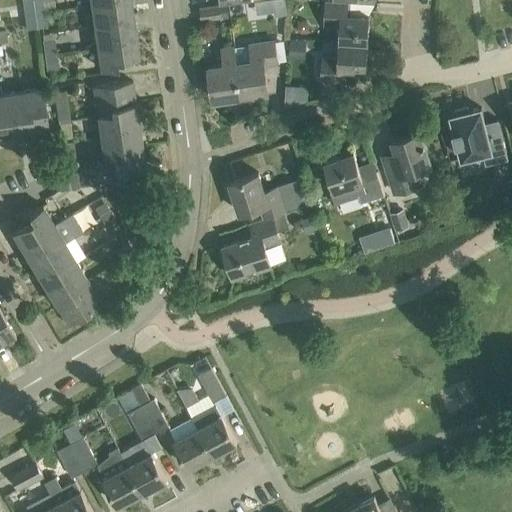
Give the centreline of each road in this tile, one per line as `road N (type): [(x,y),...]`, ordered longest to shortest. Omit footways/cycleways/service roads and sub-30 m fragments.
road 1 (tertiary): [(56,367),(150,309),(179,249),(191,158)]
road 2 (residential): [(191,158),(415,81)]
road 3 (residential): [(184,511),(272,464),(295,505),(369,465)]
road 4 (tertiary): [(191,158),(168,0)]
